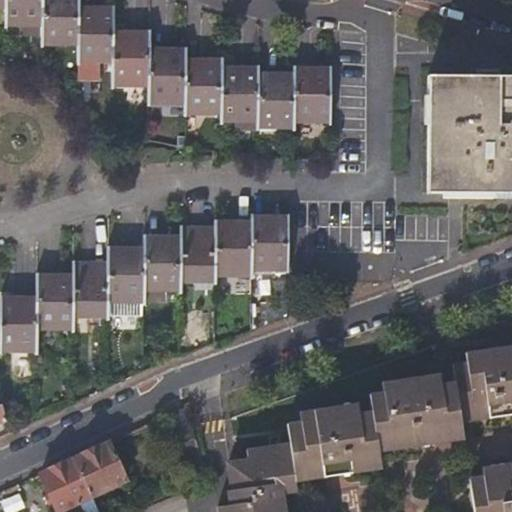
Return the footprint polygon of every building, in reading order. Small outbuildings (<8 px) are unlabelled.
[(0,0),(0,8),(6,8),(6,11),(9,11),(10,38),(15,38),(15,35),(28,35),(28,46),(50,47),(50,45),(78,45),(78,47),(81,47),(81,65),(85,65),(85,62),(114,62),(114,65),(117,65),(116,88),(120,88),(120,86),(146,86),(146,90),(150,90),(150,106),(155,106),(155,103),(182,103),(182,107),(186,107),(186,118),(189,118),(190,115),(215,115),(215,118),(220,118),(220,126),(225,126),(225,123),(239,124),(239,132),(262,132),(263,127),(293,127),(293,131),(296,131),(296,128),(300,128),(300,124),(327,124),(327,127),(333,127),(333,68),(330,68),(330,73),(310,73),(310,70),(299,70),(299,67),(296,67),(296,71),(293,71),(293,77),(273,77),(272,74),(262,74),(262,72),(247,72),(247,74),(224,74),(225,67),(222,66),(221,60),(218,60),(218,65),(198,65),(199,62),(187,62),(187,48),(184,48),(184,52),(165,52),(165,49),(152,49),(152,31),(149,30),(149,34),(138,33),(138,36),(120,35),(120,29),(117,29),(118,7),(114,7),(114,11),(96,11),(96,8),(85,8),(85,6),(82,6),(81,0),(0,0)] [(511,79),(431,77),(428,195),(511,196),(511,79)] [(69,271),(69,276),(51,276),(51,272),(43,272),(42,269),(37,269),(37,290),(33,290),(33,294),(20,294),(20,297),(3,297),(3,292),(0,292),(0,351),(4,351),(5,350),(32,350),(32,352),(37,352),(36,331),(39,331),(39,328),(69,328),(69,330),(73,330),(74,310),(77,311),(77,308),(102,308),(102,310),(106,310),(106,304),(110,304),(110,300),(138,300),(138,303),(143,303),(143,300),(163,301),(163,289),(175,290),(175,293),(180,293),(180,284),(183,284),(184,280),(212,280),(212,283),(216,283),(216,276),(218,276),(218,273),(247,273),(247,277),(251,277),(251,271),(254,271),(253,268),(283,268),(284,271),(289,271),(290,213),(285,213),(285,217),(267,217),(267,214),(256,214),(256,212),(251,212),(251,219),(237,219),(237,222),(219,222),(219,217),(215,217),(215,222),(213,222),(213,224),(202,224),(202,228),(185,228),(185,223),(180,223),(179,232),(175,233),(175,238),(158,237),(158,235),(147,236),(147,233),(142,233),(143,242),(139,242),(139,246),(128,246),(128,249),(109,249),(109,243),(105,243),(105,251),(95,251),(95,255),(78,255),(77,250),(73,250),(73,271),(69,271)] [(511,511),(511,465),(483,469),(484,478),(485,485),(471,487),(474,511),(282,511),(282,510),(286,504),(284,493),(298,492),(296,479),(304,478),(305,481),(318,479),(317,476),(324,475),(324,478),(354,474),(354,471),(360,470),(361,473),(373,472),(373,468),(381,467),(379,449),(387,448),(388,451),(400,450),(400,446),(406,445),(407,449),(437,445),(436,441),(442,440),(443,444),(456,442),(455,438),(463,436),(461,420),(470,418),(470,421),(484,419),(484,416),(490,415),(490,418),(511,415),(511,345),(467,352),(469,370),(455,372),(456,381),(457,389),(443,390),(442,383),(441,373),(437,373),(384,381),(386,401),(372,402),(373,412),(374,420),(361,422),(360,414),(359,404),(301,412),(303,430),(290,432),(291,443),(248,450),(250,459),(230,461),(231,471),(228,471),(230,484),(233,484),(234,490),(228,491),(230,505),(219,507),(219,511),(511,511)] [(456,381),(442,383),(443,390),(457,389),(456,381)] [(0,422),(8,420),(3,402),(0,403),(0,422)] [(206,476),(187,407),(167,416),(195,480),(206,476)] [(373,412),(360,414),(361,422),(374,420),(373,412)] [(126,480),(110,443),(76,459),(93,496),(126,480)] [(93,496),(76,459),(41,475),(59,511),(93,496)] [(485,485),(484,478),(470,480),(471,487),(485,485)]
